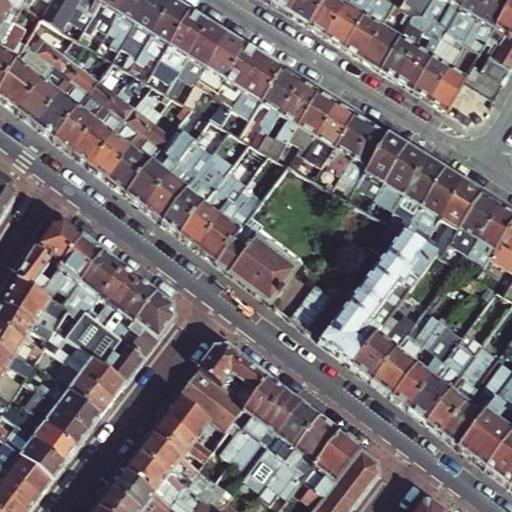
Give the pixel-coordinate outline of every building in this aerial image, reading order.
[(0,0),(0,48),(8,34),(1,30),(15,0),(0,0)] [(32,2),(28,0),(27,0),(22,10),(26,13),(32,2)] [(79,0),(54,0),(55,0),(48,12),(37,6),(41,1),(39,0),(33,0),(32,2),(26,13),(36,18),(60,33),(73,10),(79,0)] [(88,25),(103,0),(79,0),(73,10),(85,17),(79,27),(85,30),(88,25)] [(126,0),(103,0),(88,25),(94,29),(99,21),(110,27),(126,0)] [(126,0),(110,27),(120,33),(110,50),(118,54),(121,48),(150,0),(126,0)] [(171,3),(166,0),(150,0),(121,48),(137,58),(138,56),(142,51),(150,38),(171,3)] [(289,16),(298,0),(272,0),(269,5),(289,16)] [(308,28),(324,0),(298,0),(289,16),(308,28)] [(324,0),(308,28),(326,39),(347,5),(339,0),(324,0)] [(344,50),(365,16),(374,0),(363,0),(357,11),(347,5),(326,39),(344,50)] [(429,28),(437,34),(435,37),(443,42),(460,12),(467,0),(434,0),(420,23),(429,28)] [(476,22),(488,0),(467,0),(460,12),(476,22)] [(511,0),(488,0),(476,22),(493,33),(511,0)] [(494,43),(503,48),(511,32),(511,0),(493,33),(488,41),(486,44),(492,48),(494,43)] [(168,50),(190,14),(171,3),(150,38),(159,44),(168,50)] [(344,50),(362,61),(383,27),(387,19),(394,7),(388,3),(384,9),(381,7),(373,21),(365,16),(344,50)] [(401,21),(405,14),(403,13),(399,10),(394,7),(387,19),(393,23),(396,18),(401,21)] [(22,10),(13,26),(27,34),(36,18),(26,13),(22,10)] [(190,14),(168,50),(160,63),(173,71),(160,93),(166,97),(176,80),(209,26),(190,14)] [(395,82),(417,48),(424,36),(429,28),(420,23),(413,19),(401,38),(380,73),(395,82)] [(476,22),(471,31),(488,41),(493,33),(476,22)] [(12,61),(27,34),(13,26),(8,34),(0,48),(0,94),(17,64),(12,61)] [(205,72),(226,37),(209,26),(176,80),(181,83),(186,74),(199,82),(205,72)] [(383,27),(362,61),(380,73),(401,38),(383,27)] [(412,93),(433,58),(443,42),(435,37),(437,34),(429,28),(424,36),(432,41),(425,53),(417,48),(395,82),(412,93)] [(482,56),(490,61),(510,74),(511,71),(511,32),(503,48),(497,60),(483,51),(480,55),(482,56)] [(223,84),(245,48),(226,37),(205,72),(223,84)] [(0,102),(19,116),(66,53),(75,42),(68,38),(58,52),(45,43),(35,56),(26,49),(17,64),(0,94),(0,102)] [(472,42),(466,39),(463,44),(465,45),(468,48),(472,42)] [(463,44),(459,42),(455,48),(461,52),(465,45),(463,44)] [(168,50),(159,44),(151,58),(160,63),(168,50)] [(447,114),(464,86),(472,72),(482,56),(480,55),(468,48),(465,45),(461,52),(470,58),(460,74),(451,69),(430,103),(447,114)] [(241,95),(262,59),(245,48),(223,84),(241,95)] [(111,64),(118,54),(110,50),(104,60),(111,64)] [(147,54),(142,51),(138,56),(144,60),(147,54)] [(19,116),(36,130),(81,71),(68,62),(72,58),(66,53),(19,116)] [(430,103),(451,69),(433,58),(412,93),(430,103)] [(260,105),(281,71),(262,59),(241,95),(235,105),(253,116),(260,105)] [(490,61),(481,77),(501,89),(510,74),(490,61)] [(55,144),(99,85),(87,75),(90,71),(85,67),(81,71),(36,130),(55,144)] [(300,82),(281,71),(260,105),(269,111),(258,134),(265,138),(269,132),(278,117),(300,82)] [(464,86),(480,96),(493,104),(501,89),(481,77),(472,72),(464,86)] [(102,81),(99,85),(55,144),(73,158),(118,99),(104,88),(107,84),(102,81)] [(296,128),(318,93),(300,82),(278,117),(286,122),(275,140),(285,146),(296,128)] [(226,93),(219,89),(214,99),(220,103),(226,93)] [(308,135),(315,140),(336,105),(318,93),(296,128),(308,135)] [(90,171),(135,111),(123,103),(126,99),(121,94),(118,99),(73,158),(90,171)] [(142,102),(135,111),(154,125),(157,121),(161,116),(142,102)] [(220,129),(232,110),(223,104),(211,124),(220,129)] [(333,150),(354,116),(336,105),(315,140),(324,146),(315,160),(324,165),(333,150)] [(109,185),(154,125),(135,111),(90,171),(109,185)] [(372,127),(354,116),(333,150),(351,162),(372,127)] [(126,199),(171,138),(159,129),(162,125),(157,121),(154,125),(109,185),(126,199)] [(372,127),(351,162),(341,176),(338,182),(353,192),(387,136),(372,127)] [(126,199),(144,213),(195,145),(176,131),(171,138),(126,199)] [(273,135),(269,132),(265,138),(269,141),(273,135)] [(257,151),(265,138),(258,134),(250,147),(257,151)] [(315,140),(308,135),(287,169),(295,174),(306,154),(315,140)] [(406,148),(387,136),(353,192),(346,204),(353,208),(361,195),(373,202),(406,148)] [(163,227),(207,168),(213,159),(195,145),(144,213),(163,227)] [(425,160),(406,148),(373,202),(365,215),(372,220),(381,206),(392,213),(425,160)] [(313,158),(306,154),(295,174),(301,177),(313,158)] [(224,181),(232,171),(215,157),(213,159),(207,168),(224,181)] [(444,172),(425,160),(392,213),(384,227),(388,230),(392,232),(400,218),(411,225),(444,172)] [(180,240),(216,193),(224,181),(207,168),(163,227),(180,240)] [(338,182),(341,176),(335,172),(331,178),(338,182)] [(464,184),(444,172),(411,225),(403,238),(411,243),(419,230),(430,237),(464,184)] [(0,178),(0,224),(15,201),(13,188),(0,178)] [(224,181),(216,193),(225,200),(234,189),(224,181)] [(464,184),(430,237),(422,250),(430,255),(438,241),(449,248),(454,241),(482,195),(464,184)] [(198,254),(242,196),(234,189),(225,200),(216,193),(180,240),(198,254)] [(500,206),(482,195),(454,241),(472,252),(500,206)] [(216,267),(247,226),(251,220),(241,213),(250,202),(242,196),(198,254),(216,267)] [(511,224),(511,213),(500,206),(472,252),(480,257),(475,264),(484,269),(492,258),(511,224)] [(403,238),(411,225),(400,218),(392,232),(402,238),(403,238)] [(511,224),(492,258),(511,270),(511,224)] [(36,250),(52,263),(61,269),(81,240),(62,226),(49,228),(36,250)] [(267,242),(247,226),(216,267),(270,308),(296,274),(263,248),(267,242)] [(384,261),(402,238),(392,232),(388,230),(371,252),(384,261)] [(402,238),(384,261),(319,346),(352,371),(391,319),(404,302),(393,294),(400,285),(411,294),(437,259),(430,255),(422,250),(411,243),(403,238),(402,238)] [(62,309),(78,288),(102,257),(81,240),(61,269),(53,279),(51,283),(45,292),(41,297),(51,303),(62,309)] [(42,278),(52,263),(36,250),(16,281),(41,297),(45,292),(41,289),(46,280),(42,278)] [(448,250),(441,261),(458,271),(460,272),(466,262),(448,250)] [(80,353),(101,369),(120,344),(104,331),(86,318),(90,314),(98,303),(122,272),(102,257),(78,288),(62,309),(68,313),(73,310),(85,319),(67,343),(80,353)] [(458,271),(450,282),(470,297),(479,284),(460,272),(458,271)] [(86,318),(104,331),(139,285),(122,272),(98,303),(106,309),(98,320),(90,314),(86,318)] [(51,283),(46,280),(41,289),(45,292),(51,283)] [(44,314),(51,303),(41,297),(16,281),(2,305),(53,337),(55,334),(61,325),(44,314)] [(139,285),(104,331),(120,344),(124,340),(128,333),(156,297),(139,285)] [(316,289),(289,323),(306,336),(333,302),(316,289)] [(500,296),(490,309),(506,321),(511,311),(511,302),(504,298),(500,296)] [(156,297),(128,333),(137,341),(133,347),(124,340),(120,344),(145,362),(174,323),(173,311),(156,297)] [(2,305),(0,307),(0,328),(25,344),(30,336),(42,343),(47,346),(53,337),(2,305)] [(372,386),(407,339),(415,328),(404,320),(399,326),(391,319),(352,371),(372,386)] [(414,344),(407,339),(372,386),(391,401),(424,357),(448,326),(443,322),(439,327),(432,321),(414,344)] [(25,344),(0,328),(0,351),(15,361),(20,353),(32,360),(37,363),(42,355),(37,352),(25,344)] [(47,346),(44,352),(54,359),(65,342),(55,334),(53,337),(47,346)] [(431,362),(424,357),(391,401),(409,414),(463,344),(452,336),(431,362)] [(467,338),(463,344),(409,414),(426,427),(476,360),(465,352),(472,342),(467,338)] [(47,346),(42,343),(37,352),(42,355),(44,352),(47,346)] [(145,362),(120,344),(101,369),(125,388),(145,362)] [(511,349),(511,351),(511,383),(459,453),(486,473),(511,438),(511,434),(504,429),(511,419),(511,349)] [(0,351),(0,375),(4,378),(10,369),(27,379),(32,371),(26,368),(15,361),(0,351)] [(214,352),(198,374),(246,410),(267,382),(226,351),(214,352)] [(496,360),(483,351),(476,360),(426,427),(443,440),(469,406),(479,393),(474,389),(496,360)] [(511,383),(511,351),(507,356),(511,359),(483,397),(485,399),(476,411),(469,406),(443,440),(459,453),(511,383)] [(44,352),(42,355),(37,363),(33,369),(43,376),(54,359),(44,352)] [(101,369),(80,353),(67,369),(113,404),(125,388),(101,369)] [(37,363),(32,360),(26,368),(32,371),(33,369),(37,363)] [(113,404),(67,369),(55,385),(58,387),(101,420),(113,404)] [(246,410),(198,374),(177,402),(225,438),(232,428),(246,410)] [(37,396),(56,411),(89,436),(101,420),(58,387),(55,391),(50,388),(46,393),(27,379),(24,383),(23,386),(37,396)] [(23,386),(24,383),(19,380),(16,385),(21,388),(23,386)] [(228,468),(284,395),(267,382),(246,410),(232,428),(238,433),(218,460),(228,468)] [(21,388),(16,385),(13,389),(18,393),(21,388)] [(21,388),(18,393),(17,395),(30,405),(37,396),(23,386),(21,388)] [(301,408),(284,395),(228,468),(238,475),(259,449),(266,454),(301,408)] [(0,410),(5,414),(7,411),(11,405),(0,398),(0,410)] [(177,402),(164,419),(196,444),(201,437),(213,446),(207,453),(212,456),(225,438),(177,402)] [(301,408),(266,454),(245,481),(263,495),(318,421),(301,408)] [(9,426),(16,432),(21,435),(27,426),(7,411),(5,414),(3,417),(1,420),(9,426)] [(77,452),(89,436),(56,411),(43,427),(77,452)] [(27,426),(21,435),(65,467),(77,452),(43,427),(33,419),(27,426)] [(164,419),(149,438),(198,475),(212,456),(207,453),(196,444),(164,419)] [(0,438),(1,437),(9,426),(1,420),(0,422),(0,438)] [(338,436),(318,421),(263,495),(258,501),(271,510),(278,500),(286,506),(299,488),(338,436)] [(65,467),(21,435),(16,432),(8,443),(1,437),(0,438),(0,444),(52,484),(65,467)] [(338,436),(299,488),(308,495),(294,511),(315,511),(321,505),(329,494),(337,483),(346,472),(359,453),(338,436)] [(149,438),(136,455),(190,497),(196,488),(204,494),(206,491),(210,494),(215,488),(198,475),(149,438)] [(511,438),(486,473),(509,491),(511,486),(511,438)] [(0,458),(0,469),(40,499),(52,484),(0,444),(0,455),(1,456),(0,458)] [(359,453),(346,472),(370,491),(379,479),(377,467),(359,453)] [(136,455),(122,474),(171,511),(209,511),(190,497),(136,455)] [(370,491),(346,472),(337,483),(361,502),(370,491)] [(171,511),(122,474),(109,492),(135,511),(171,511)] [(353,511),(361,502),(337,483),(329,494),(352,511),(353,511)] [(135,511),(109,492),(95,510),(97,511),(135,511)] [(0,511),(23,511),(0,494),(0,511)] [(352,511),(329,494),(321,505),(330,511),(352,511)]
